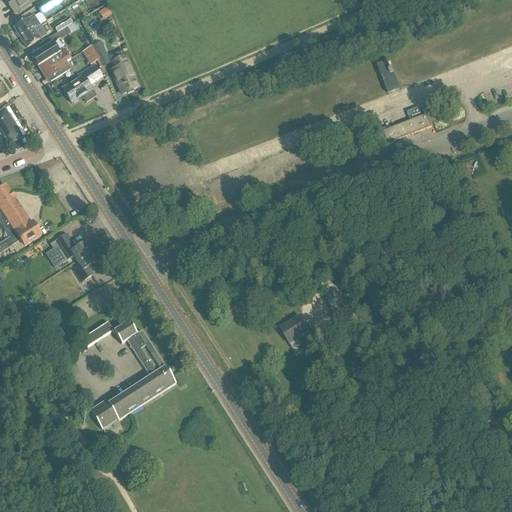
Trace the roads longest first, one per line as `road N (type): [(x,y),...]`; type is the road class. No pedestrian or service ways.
road 1 (primary): [(301,511),(62,142)]
road 2 (track): [(62,142),(402,0)]
